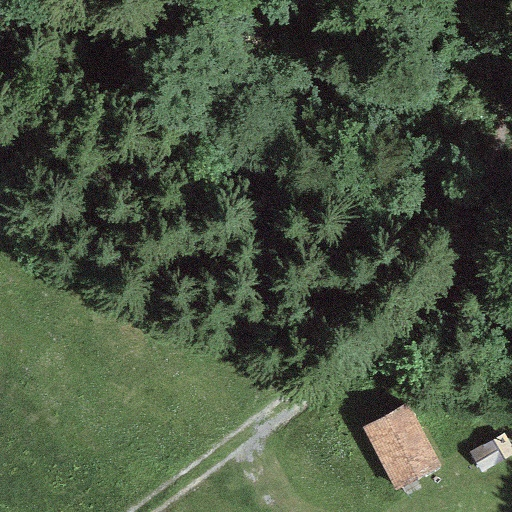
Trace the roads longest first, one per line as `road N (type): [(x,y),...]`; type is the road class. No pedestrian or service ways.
road 1 (track): [(511,106),(502,165),(465,251),(415,309),(342,364)]
road 2 (track): [(342,364),(148,511)]
